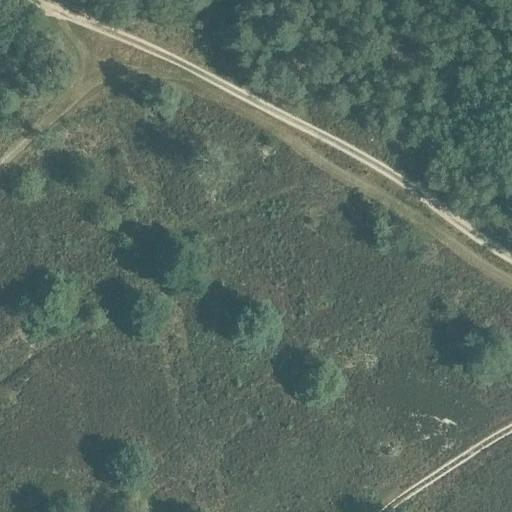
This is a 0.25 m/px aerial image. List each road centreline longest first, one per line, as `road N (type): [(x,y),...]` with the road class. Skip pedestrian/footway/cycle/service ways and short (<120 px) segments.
road 1 (track): [(50,1),(348,149),(511,259)]
road 2 (track): [(511,281),(206,88),(95,70)]
road 3 (track): [(511,431),(386,511)]
road 4 (track): [(0,168),(95,70)]
